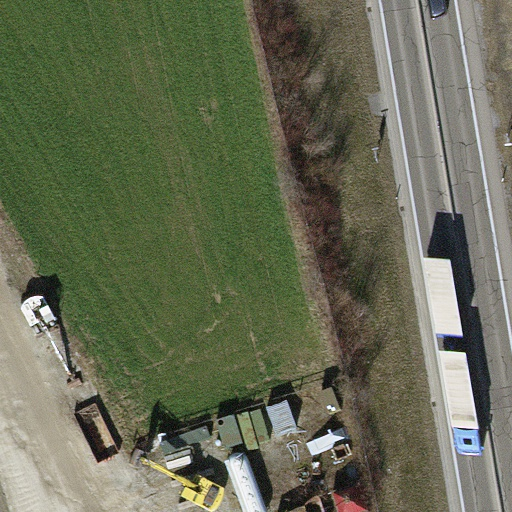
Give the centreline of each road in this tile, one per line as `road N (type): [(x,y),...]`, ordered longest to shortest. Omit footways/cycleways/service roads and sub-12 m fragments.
road 1 (trunk): [(400,0),(484,511)]
road 2 (trunk): [(511,438),(440,0)]
road 3 (track): [(0,378),(68,511)]
